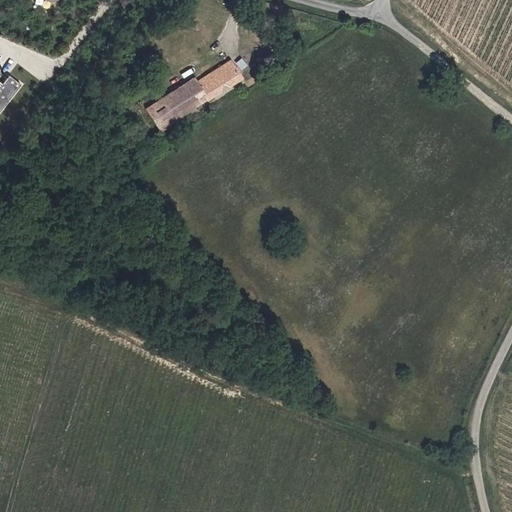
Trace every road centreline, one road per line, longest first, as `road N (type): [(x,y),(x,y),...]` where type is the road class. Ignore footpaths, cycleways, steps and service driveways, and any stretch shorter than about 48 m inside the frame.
road 1 (unclassified): [(511,338),(483,395),(477,464),(487,511)]
road 2 (residential): [(377,13),(511,118)]
